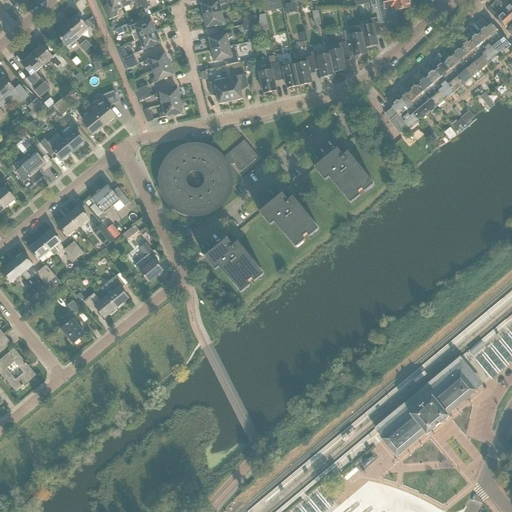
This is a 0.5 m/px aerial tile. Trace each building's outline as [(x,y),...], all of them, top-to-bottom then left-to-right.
[(0,0),(0,1),(7,10),(12,6),(7,0),(0,0)] [(117,11),(123,8),(119,0),(106,0),(109,6),(104,8),(109,20),(118,16),(117,11)] [(139,0),(119,0),(123,8),(134,3),(136,8),(142,6),(139,0)] [(139,0),(142,6),(143,10),(149,7),(147,2),(150,0),(139,0)] [(204,16),(222,12),(220,6),(228,3),(227,0),(210,0),(211,2),(201,4),(204,16)] [(369,0),(373,13),(376,13),(378,24),(382,23),(382,24),(397,20),(395,11),(411,8),(409,0),(369,0)] [(506,30),(511,23),(511,19),(504,11),(495,19),(506,30)] [(222,12),(204,16),(207,28),(230,23),(229,19),(228,19),(223,19),(222,12)] [(260,15),(259,27),(267,25),(265,14),(260,15)] [(66,25),(78,39),(83,35),(81,34),(88,28),(77,16),(66,25)] [(244,25),(256,22),(255,16),(242,19),(244,25)] [(365,48),(377,45),(375,34),(380,33),(378,24),(377,18),(366,20),(368,26),(360,28),(365,48)] [(140,39),(156,32),(151,21),(135,28),(135,29),(133,29),(131,23),(121,27),(124,34),(129,31),(131,36),(137,33),(140,39)] [(256,22),(244,25),(245,31),(258,28),(256,22)] [(492,37),(498,32),(491,23),(478,33),(485,42),(491,48),(497,43),(492,37)] [(75,42),(78,39),(66,25),(56,34),(67,47),(73,41),(75,42)] [(343,32),(345,42),(346,46),(352,45),(354,57),(367,54),(365,48),(360,28),(359,28),(360,33),(350,35),(349,30),(343,32)] [(156,32),(140,39),(142,45),(138,48),(138,49),(139,52),(161,43),(156,32)] [(301,43),(308,42),(306,32),(299,33),(301,43)] [(491,48),(498,56),(510,46),(498,32),(492,37),(497,43),(491,48)] [(212,50),(229,46),(228,40),(232,37),(233,37),(232,33),(209,39),(212,50)] [(481,45),(485,42),(478,33),(470,41),(477,49),(482,55),(487,51),(481,45)] [(82,44),(87,50),(91,46),(86,41),(82,44)] [(472,53),(477,49),(470,41),(461,48),(468,56),(473,63),(478,59),(472,53)] [(345,42),(328,46),(334,73),(346,70),(343,58),(349,57),(346,46),(345,42)] [(498,56),(491,48),(485,42),(481,45),(487,51),(482,55),(489,63),(498,56)] [(32,55),(42,67),(50,61),(57,69),(61,66),(63,68),(67,64),(58,53),(53,58),(42,45),(32,55)] [(229,46),(212,50),(214,62),(224,60),(226,66),(239,63),(236,53),(231,53),(229,46)] [(334,75),(329,51),(328,48),(310,53),(311,57),(314,67),(319,66),(322,78),(334,75)] [(464,60),(468,56),(461,48),(452,55),(460,63),(465,70),(469,66),(464,60)] [(489,63),(482,55),(477,49),(472,53),(478,59),(473,63),(480,71),(489,63)] [(153,71),(170,64),(165,53),(143,62),(145,66),(145,65),(150,65),(153,71)] [(123,65),(136,59),(133,54),(121,59),(123,65)] [(35,74),(42,67),(32,55),(21,64),(31,76),(26,80),(31,86),(30,87),(39,98),(50,88),(42,78),(39,79),(35,74)] [(455,67),(460,63),(452,55),(443,63),(451,71),(456,77),(460,74),(455,67)] [(480,71),(473,63),(468,56),(464,60),(469,66),(465,70),(472,78),(480,71)] [(314,70),(314,67),(311,57),(294,61),(299,86),(312,83),(309,72),(314,70)] [(136,59),(123,65),(126,70),(138,65),(136,59)] [(97,72),(103,69),(99,61),(93,64),(97,72)] [(287,89),(299,86),(294,61),(293,61),(294,63),(283,66),(282,62),(276,64),(279,78),(284,77),(287,89)] [(446,75),(451,71),(443,63),(435,70),(442,78),(447,85),(452,81),(446,75)] [(472,78),(465,70),(460,63),(455,67),(460,74),(456,77),(463,85),(472,78)] [(170,64),(153,71),(155,77),(151,80),(151,81),(152,84),(174,75),(170,64)] [(274,79),(279,78),(276,64),(270,65),(270,68),(258,71),(264,94),(276,91),(274,79)] [(438,82),(442,78),(435,70),(426,77),(433,86),(438,92),(443,88),(438,82)] [(463,85),(456,77),(451,71),(446,75),(452,81),(447,85),(454,92),(463,85)] [(79,83),(85,79),(80,73),(75,77),(79,83)] [(227,84),(231,102),(242,99),(240,89),(248,87),(245,74),(233,77),(234,77),(233,82),(227,84)] [(429,89),(433,86),(426,77),(417,85),(424,93),(430,99),(434,96),(429,89)] [(501,95),(511,85),(511,78),(511,77),(496,90),(501,95)] [(0,81),(0,95),(4,100),(12,93),(19,101),(22,98),(24,100),(28,96),(19,86),(14,90),(4,78),(0,81)] [(454,92),(447,85),(442,78),(438,82),(443,88),(438,92),(445,100),(454,92)] [(231,102),(227,84),(220,86),(218,81),(217,80),(208,83),(211,96),(217,94),(219,104),(231,102)] [(420,97),(424,93),(417,85),(408,92),(416,100),(421,107),(425,103),(420,97)] [(137,96),(149,91),(147,86),(134,91),(137,96)] [(445,100),(438,92),(433,86),(429,89),(434,96),(430,99),(436,107),(445,100)] [(162,105),(180,101),(177,89),(154,95),(155,98),(156,98),(161,99),(162,105)] [(91,110),(94,114),(105,126),(116,117),(108,109),(113,105),(119,102),(114,91),(101,96),(105,105),(99,110),(96,106),(91,110)] [(149,91),(137,96),(139,102),(151,97),(149,91)] [(411,104),(416,100),(408,92),(400,99),(407,108),(412,114),(416,110),(411,104)] [(436,107),(430,99),(424,93),(420,97),(425,103),(421,107),(428,114),(436,107)] [(50,98),(44,103),(48,108),(53,103),(54,102),(50,98)] [(57,103),(66,112),(71,108),(63,98),(57,103)] [(407,108),(400,99),(390,107),(391,108),(385,114),(389,119),(390,122),(392,125),(394,123),(395,123),(400,118),(403,121),(407,117),(402,111),(407,108)] [(428,114),(421,107),(416,100),(411,104),(416,110),(412,114),(419,122),(428,114)] [(482,109),(489,103),(486,100),(479,106),(482,109)] [(180,101),(162,105),(164,112),(159,114),(160,118),(176,114),(177,116),(182,115),(181,113),(183,113),(180,101)] [(61,116),(66,112),(57,103),(53,106),(61,116)] [(39,113),(44,109),(39,104),(34,108),(39,113)] [(148,123),(154,121),(149,108),(143,111),(148,123)] [(419,122),(412,114),(407,108),(402,111),(407,117),(403,121),(400,118),(395,123),(394,123),(392,125),(399,133),(402,133),(408,127),(410,129),(419,122)] [(94,135),(105,126),(94,114),(83,123),(94,135)] [(466,124),(469,122),(463,115),(460,118),(466,124)] [(456,120),(451,124),(455,129),(460,125),(462,128),(466,125),(466,124),(460,118),(457,121),(456,120)] [(380,126),(373,132),(376,138),(378,136),(384,131),(380,126)] [(7,141),(12,137),(8,131),(3,135),(7,141)] [(62,140),(73,153),(84,143),(74,131),(62,140)] [(73,153),(62,140),(52,148),(45,139),(40,143),(50,156),(55,152),(62,161),(73,153)] [(28,152),(33,148),(27,140),(21,144),(28,152)] [(245,140),(227,155),(241,172),(258,157),(245,140)] [(374,184),(348,152),(342,145),(314,168),(324,181),(328,177),(350,204),(360,196),(358,193),(362,189),(364,192),(374,184)] [(192,215),(195,215),(199,215),(203,214),(206,213),(210,212),(213,210),(216,208),(219,206),(221,203),(224,200),(226,197),(227,194),(228,190),(229,187),(230,183),(230,180),(230,176),(229,172),(228,169),(226,165),(225,162),(223,159),(220,157),(217,154),(214,152),(211,150),(208,149),(205,147),(201,147),(197,146),(194,146),(190,147),(186,147),(183,148),(180,150),(176,152),(173,154),(171,156),(168,159),(166,162),(165,165),(163,169),(162,172),(161,176),(161,180),(161,183),(162,187),(162,190),(164,194),(165,197),(167,200),(169,203),(172,206),(175,208),(178,210),(181,212),(185,213),(188,214),(192,215)] [(34,185),(42,178),(37,172),(46,164),(38,154),(22,167),(30,177),(28,178),(34,185)] [(113,192),(108,185),(91,198),(103,212),(119,199),(125,207),(130,203),(118,188),(113,192)] [(0,191),(0,204),(4,209),(15,200),(5,187),(0,191)] [(319,229),(289,192),(287,190),(259,213),(270,225),(274,222),(295,249),(305,241),(303,238),(307,234),(309,237),(319,229)] [(97,216),(102,213),(95,204),(90,208),(97,216)] [(67,217),(78,229),(89,219),(86,216),(87,216),(86,214),(85,215),(79,207),(67,217)] [(67,237),(78,229),(67,217),(57,225),(63,233),(64,235),(65,234),(67,237)] [(106,248),(114,240),(101,224),(92,231),(106,248)] [(115,239),(120,235),(112,225),(107,229),(115,239)] [(128,240),(139,231),(135,226),(124,234),(128,240)] [(39,240),(52,255),(54,256),(59,252),(55,247),(61,243),(58,239),(59,239),(57,237),(57,238),(51,231),(39,240)] [(264,274),(234,237),(232,235),(204,258),(215,270),(219,267),(240,294),(250,285),(248,283),(252,279),(254,282),(264,274)] [(47,259),(52,255),(39,240),(29,248),(35,256),(36,258),(36,257),(39,260),(45,256),(47,259)] [(69,246),(78,258),(84,253),(74,242),(69,246)] [(140,249),(146,257),(135,266),(149,282),(158,275),(159,276),(162,273),(161,272),(163,271),(154,261),(149,254),(153,252),(146,244),(140,249)] [(74,261),(78,258),(69,246),(64,250),(74,261)] [(11,263),(21,275),(33,266),(30,263),(31,262),(29,260),(29,261),(23,254),(11,263)] [(11,284),(21,275),(11,263),(1,272),(7,279),(6,279),(8,281),(8,280),(11,284)] [(41,270),(50,281),(51,281),(56,287),(61,283),(46,265),(41,270)] [(46,285),(50,281),(41,270),(36,273),(46,285)] [(107,297),(116,309),(129,299),(119,287),(124,284),(117,276),(107,284),(114,292),(107,297)] [(30,307),(42,298),(38,293),(27,303),(30,307)] [(80,301),(84,298),(80,293),(76,296),(80,301)] [(116,309),(107,297),(100,303),(94,295),(84,303),(91,311),(95,307),(104,319),(116,309)] [(76,314),(81,310),(73,301),(68,305),(76,314)] [(73,320),(67,314),(63,317),(68,324),(61,329),(67,335),(66,336),(73,344),(85,335),(81,330),(82,329),(80,325),(81,325),(80,325),(78,326),(73,320)] [(4,336),(0,339),(0,353),(11,344),(4,336)] [(14,349),(0,360),(0,372),(16,392),(36,375),(14,349)] [(461,373),(476,391),(482,386),(467,368),(458,358),(373,430),(382,440),(461,373)] [(476,391),(461,373),(382,440),(397,457),(425,433),(427,435),(448,417),(447,415),(476,391)]
